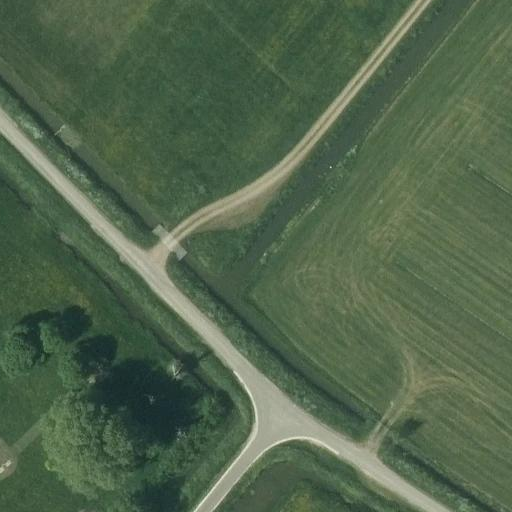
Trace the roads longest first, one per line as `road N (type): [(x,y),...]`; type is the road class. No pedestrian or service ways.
road 1 (unclassified): [(284,415),(0,120)]
road 2 (unclassified): [(436,511),(284,415)]
road 3 (unclassified): [(203,511),(284,415)]
